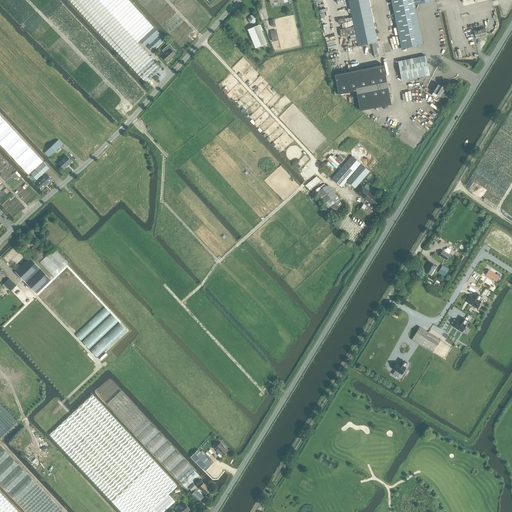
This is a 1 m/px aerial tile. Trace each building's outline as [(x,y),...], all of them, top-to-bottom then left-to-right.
[(68,0),(79,11),(113,47),(145,82),(161,68),(137,43),(140,40),(154,28),(128,0),(68,0)] [(348,0),(358,46),(371,43),(374,57),(378,56),(378,54),(377,48),(379,48),(375,30),(368,0),(348,0)] [(391,0),(401,48),(423,44),(415,5),(430,1),(435,0),(434,0),(391,0)] [(254,23),(257,20),(255,16),(250,15),(248,19),(250,23),(254,23)] [(255,48),(267,43),(259,25),(247,29),(255,48)] [(154,28),(140,40),(145,45),(148,43),(150,45),(154,49),(165,39),(154,27),(154,28)] [(475,39),(486,36),(485,28),(474,31),(475,39)] [(276,30),(270,31),(272,42),(278,40),(276,30)] [(165,53),(162,56),(167,62),(175,54),(174,53),(176,52),(169,44),(162,50),(165,53)] [(402,81),(429,75),(425,55),(398,61),(402,81)] [(334,74),(338,94),(356,90),(360,110),(391,104),(383,64),(337,74),(334,74)] [(48,157),(62,144),(58,140),(3,81),(0,83),(0,105),(44,153),(48,157)] [(440,97),(445,88),(438,84),(433,92),(440,97)] [(0,144),(28,174),(34,169),(35,170),(31,174),(36,180),(49,168),(43,162),(0,116),(0,144)] [(64,169),(72,161),(66,155),(58,163),(64,169)] [(340,169),(331,179),(339,185),(342,187),(346,181),(355,188),(357,186),(369,171),(351,156),(343,165),(340,169)] [(331,172),(333,169),(332,168),(333,167),(328,162),(324,165),(331,172)] [(42,189),(52,180),(46,174),(37,183),(42,189)] [(357,191),(356,192),(374,207),(380,200),(372,194),(374,191),(375,190),(366,184),(364,187),(362,185),(359,188),(357,191)] [(329,190),(326,186),(315,194),(327,209),(339,199),(336,194),(335,195),(330,189),(329,190)] [(369,219),(374,212),(363,204),(358,210),(369,219)] [(37,250),(34,247),(30,250),(36,256),(34,257),(38,261),(43,257),(39,253),(41,251),(39,248),(37,250)] [(442,250),(439,256),(446,260),(450,255),(442,250)] [(36,293),(51,279),(30,257),(15,271),(36,293)] [(430,276),(436,266),(429,262),(424,272),(430,276)] [(443,265),(440,271),(445,274),(448,269),(443,265)] [(486,275),(496,281),(499,276),(489,270),(486,275)] [(10,291),(16,285),(9,278),(1,286),(3,288),(5,286),(10,291)] [(43,302),(58,288),(53,282),(38,296),(43,302)] [(50,308),(64,294),(59,288),(44,302),(50,308)] [(483,298),(476,293),(473,297),(471,296),(467,302),(477,308),(483,298)] [(462,332),(466,325),(464,324),(467,321),(462,318),(459,321),(457,320),(453,327),(462,332)] [(419,327),(411,340),(433,353),(441,340),(419,327)] [(395,370),(393,374),(398,377),(400,373),(401,374),(405,368),(404,367),(407,363),(402,360),(399,364),(397,363),(393,369),(395,370)] [(149,422),(121,391),(107,403),(136,434),(154,453),(187,488),(199,476),(167,441),(149,422)] [(163,511),(175,501),(168,494),(177,486),(92,394),(49,434),(121,511),(163,511)] [(222,455),(228,450),(221,442),(215,448),(222,455)] [(37,484),(1,446),(0,446),(0,483),(27,511),(63,511),(37,484)] [(199,449),(192,456),(206,471),(213,463),(199,449)] [(206,494),(210,488),(203,482),(199,488),(206,494)] [(192,492),(197,487),(193,483),(188,487),(192,492)] [(199,501),(203,496),(196,490),(192,494),(199,501)] [(0,511),(19,511),(0,491),(0,511)] [(179,504),(175,509),(177,511),(176,511),(177,511),(187,511),(190,509),(185,503),(181,507),(179,504)]
